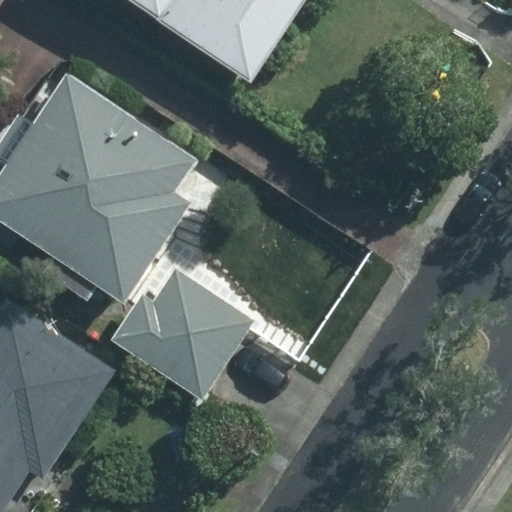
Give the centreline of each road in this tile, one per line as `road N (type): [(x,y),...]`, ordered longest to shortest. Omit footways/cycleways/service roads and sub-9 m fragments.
road 1 (residential): [(296,511),(511,184)]
road 2 (residential): [(511,372),(420,511)]
